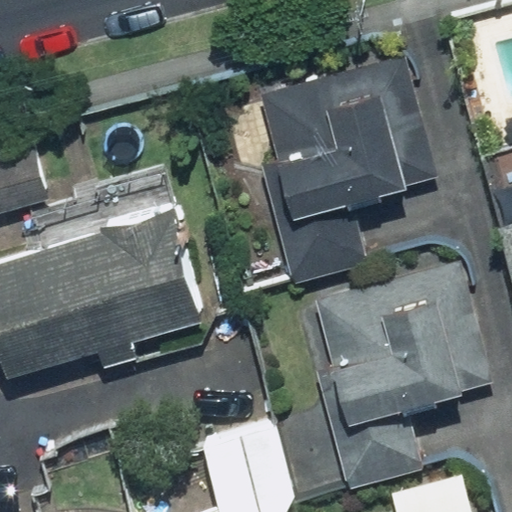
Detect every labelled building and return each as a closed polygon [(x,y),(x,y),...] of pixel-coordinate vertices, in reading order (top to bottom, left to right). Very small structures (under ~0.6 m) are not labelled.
[(261,87),(312,267),(384,247),(364,179),(449,156),(417,43),(261,87)] [(54,123),(0,140),(0,205),(73,183),(54,123)] [(0,254),(0,275),(25,357),(102,334),(110,359),(163,342),(156,317),(232,294),(201,192),(0,254)] [(420,387),(504,363),(467,237),(305,284),(360,472),(438,450),(420,387)] [(295,511),(293,501),(310,497),(287,412),(213,432),(233,507),(216,511),(295,511)] [(502,511),(488,461),(407,483),(414,511),(502,511)]
